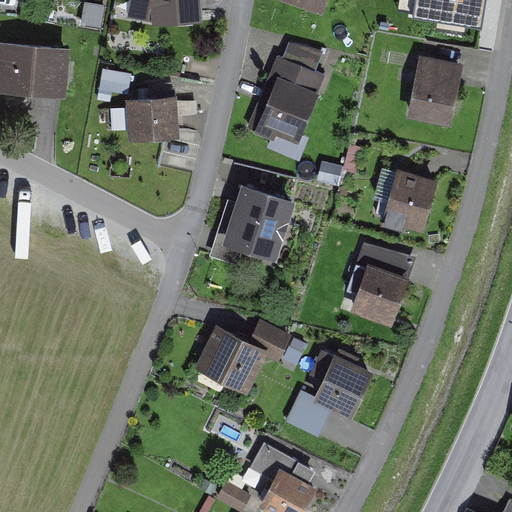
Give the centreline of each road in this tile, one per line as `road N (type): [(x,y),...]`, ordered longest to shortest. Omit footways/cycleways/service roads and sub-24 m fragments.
road 1 (residential): [(346,511),(450,277),(482,169),(511,10)]
road 2 (residential): [(79,511),(185,244)]
road 3 (residential): [(185,244),(243,0)]
road 4 (residential): [(185,244),(0,151)]
road 5 (residential): [(443,511),(511,347)]
